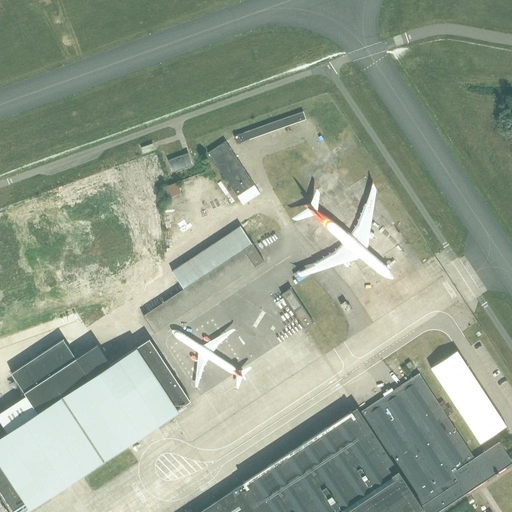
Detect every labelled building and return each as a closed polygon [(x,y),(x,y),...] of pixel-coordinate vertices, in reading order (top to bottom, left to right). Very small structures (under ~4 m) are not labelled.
[(237,144),(306,119),(303,111),(234,136),(237,144)] [(260,193),(225,141),(208,152),(218,166),(243,204),(260,193)] [(155,149),(153,143),(142,147),(144,153),(155,149)] [(193,165),(188,153),(168,160),(173,172),(193,165)] [(194,282),(182,264),(172,271),(184,289),(143,315),(155,333),(264,261),(252,243),(194,282)] [(155,267),(145,274),(148,279),(158,272),(155,267)] [(291,288),(285,292),(281,294),(304,328),(308,326),(313,322),(291,288)] [(129,291),(102,308),(106,315),(133,297),(129,291)] [(366,297),(386,329),(391,326),(388,321),(392,318),(380,299),(378,300),(373,293),(366,297)] [(0,419),(8,432),(0,437),(0,464),(28,507),(179,408),(138,346),(111,364),(97,344),(76,358),(63,339),(11,373),(26,396),(0,412),(0,419)] [(138,346),(179,408),(190,401),(149,339),(138,346)] [(439,403),(424,382),(419,373),(409,380),(360,412),(424,510),(424,511),(436,511),(511,462),(511,461),(499,442),(474,459),(447,416),(453,412),(450,407),(448,408),(443,401),(439,403)] [(444,395),(456,414),(473,403),(461,384),(444,395)] [(421,511),(424,510),(360,412),(357,408),(238,486),(255,511),(421,511)] [(0,464),(0,490),(14,511),(21,511),(28,507),(0,464)] [(214,502),(220,511),(255,511),(238,486),(214,502)] [(220,511),(214,502),(198,511),(220,511)]
